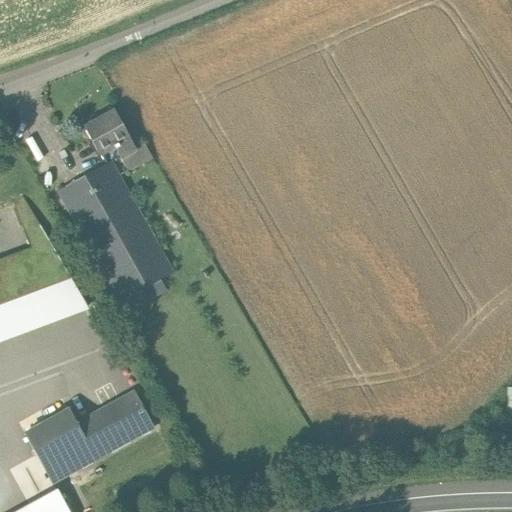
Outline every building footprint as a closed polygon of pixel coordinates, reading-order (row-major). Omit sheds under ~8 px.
[(143,143),(134,148),(114,111),(83,128),(99,155),(114,146),(127,171),(151,158),(143,143)] [(160,280),(172,274),(110,162),(57,191),(120,303),(126,299),(131,310),(166,291),(160,280)] [(0,341),(87,308),(22,195),(12,199),(30,248),(0,258),(0,341)] [(95,460),(154,428),(135,393),(138,392),(136,388),(74,422),(95,460)] [(53,483),(95,460),(74,422),(67,409),(25,433),(53,483)] [(71,511),(58,488),(12,511),(71,511)]
